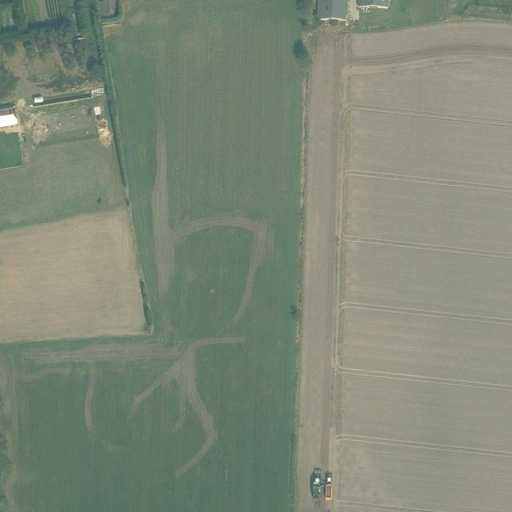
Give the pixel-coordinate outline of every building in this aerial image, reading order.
[(347,22),(347,0),(358,0),(358,8),(388,8),(388,0),(317,0),(317,21),(347,22)] [(100,20),(114,19),(113,1),(99,2),(100,20)] [(15,110),(0,112),(0,128),(18,125),(15,110)] [(7,284),(25,281),(20,255),(40,252),(38,239),(18,243),(18,242),(1,245),(7,284)] [(28,306),(32,326),(61,321),(58,301),(28,306)]
